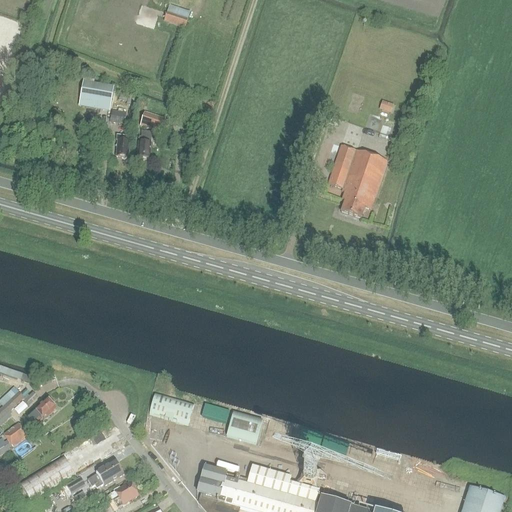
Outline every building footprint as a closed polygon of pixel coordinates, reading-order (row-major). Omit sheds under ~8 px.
[(170,6),(164,22),(186,29),(191,13),(170,6)] [(79,105),(110,111),(114,90),(83,84),(79,105)] [(127,102),(130,92),(123,90),(120,100),(127,102)] [(137,96),(129,95),(128,106),(136,107),(137,96)] [(379,110),(391,113),(394,103),(381,101),(379,110)] [(113,112),(111,123),(125,126),(127,114),(113,112)] [(144,114),(140,127),(161,134),(165,121),(144,114)] [(204,120),(189,114),(185,125),(190,129),(199,133),(204,120)] [(141,133),(141,138),(139,138),(138,143),(137,160),(150,161),(151,145),(151,139),(152,134),(141,133)] [(129,137),(118,136),(116,136),(116,142),(117,142),(116,158),(128,159),(129,143),(129,137)] [(364,209),(370,211),(387,163),(341,147),(328,185),(342,190),(342,193),(344,194),(342,201),(344,202),(341,213),(361,220),(364,209)] [(0,368),(0,374),(30,385),(32,379),(0,368)] [(0,421),(23,400),(17,393),(13,389),(0,401),(0,405),(2,407),(0,409),(0,421)] [(29,397),(24,401),(29,406),(37,398),(33,393),(29,397)] [(148,415),(168,421),(188,427),(194,405),(155,394),(148,415)] [(34,428),(42,420),(43,422),(55,410),(46,401),(27,419),(34,428)] [(19,415),(26,407),(23,403),(15,411),(19,415)] [(262,423),(232,414),(226,438),(255,446),(262,423)] [(279,423),(277,437),(306,442),(308,428),(279,423)] [(27,437),(18,426),(3,437),(10,447),(11,446),(12,448),(27,437)] [(310,430),(306,443),(333,451),(337,438),(310,430)] [(103,441),(98,434),(90,439),(91,439),(95,446),(103,441)] [(334,451),(359,457),(363,444),(338,437),(334,451)] [(62,458),(19,484),(30,502),(74,476),(62,458)] [(99,470),(100,471),(95,474),(96,476),(90,479),(90,480),(87,482),(91,489),(94,487),(96,490),(102,487),(103,488),(122,477),(121,475),(122,475),(120,471),(119,471),(117,468),(118,468),(116,464),(115,464),(115,463),(103,469),(103,468),(99,470)] [(200,496),(198,505),(204,511),(238,511),(239,510),(245,511),(356,511),(320,502),(319,507),(315,506),(319,492),(289,484),(290,478),(251,467),(247,483),(226,477),(226,475),(204,469),(197,495),(200,496)] [(70,495),(77,491),(84,488),(82,484),(79,478),(65,486),(70,495)] [(113,503),(134,491),(130,484),(109,496),(113,503)] [(500,511),(504,500),(469,489),(461,511),(500,511)] [(134,491),(113,503),(117,510),(138,498),(134,491)] [(82,493),(73,499),(76,504),(85,498),(82,493)] [(84,511),(91,511),(100,507),(96,500),(82,508),(84,511)]
